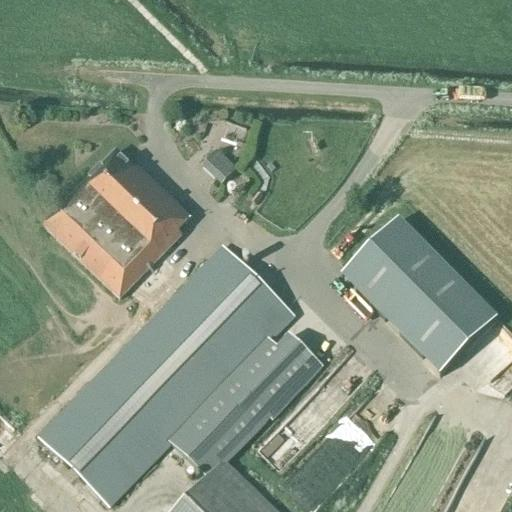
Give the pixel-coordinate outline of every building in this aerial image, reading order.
[(136,175),(117,156),(45,230),(112,295),(101,306),(122,326),(175,272),(166,263),(169,259),(166,256),(182,239),(179,236),(192,222),(139,171),(136,175)] [(203,171),(222,189),(236,175),(217,156),(203,171)] [(494,316),(393,218),(337,276),(438,373),(494,316)] [(110,511),(129,491),(170,449),(205,485),(178,511),(272,511),(227,468),(269,424),(272,426),(324,372),(289,338),(277,350),(271,344),(294,320),(224,252),(40,443),(110,511)] [(496,348),(482,359),(492,370),(505,359),(496,348)]
